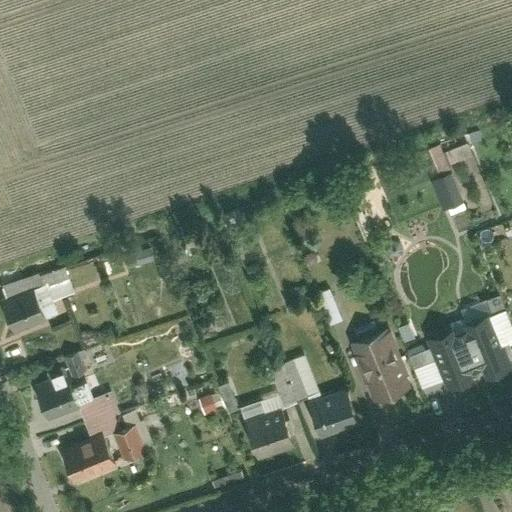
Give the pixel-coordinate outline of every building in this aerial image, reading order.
[(449,159),(474,157),(473,138),(448,140),(449,159)] [(441,168),(452,164),(443,141),(432,146),(441,168)] [(451,214),(472,205),(456,169),(435,177),(451,214)] [(35,286),(2,300),(13,329),(47,315),(35,286)] [(496,310),(507,341),(511,339),(511,304),(496,310)] [(509,362),(487,311),(467,319),(471,327),(433,343),(450,382),(471,373),(467,364),(484,357),(487,364),(498,360),(500,366),(509,362)] [(387,324),(352,338),(375,396),(411,381),(387,324)] [(68,367),(34,380),(46,410),(75,399),(92,392),(75,349),(63,354),(68,367)] [(358,421),(345,384),(308,397),(321,434),(358,421)] [(87,433),(60,443),(73,477),(116,461),(105,431),(114,428),(124,454),(140,448),(131,422),(124,424),(110,385),(92,392),(75,399),(87,433)] [(207,408),(228,404),(225,390),(204,394),(207,408)] [(293,441),(280,406),(244,419),(257,454),(293,441)] [(511,511),(511,476),(478,487),(485,511),(511,511)]
